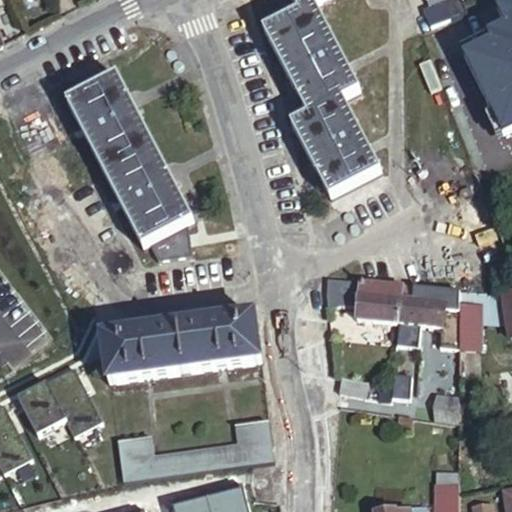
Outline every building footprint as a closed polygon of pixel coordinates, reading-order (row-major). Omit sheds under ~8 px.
[(298,0),(306,15),(269,33),(313,122),(295,132),(331,204),(380,179),(343,107),(362,97),(318,9),(334,0),(298,0)] [(511,10),(471,31),(480,48),(463,56),(505,142),(511,138),(511,10)] [(196,226),(119,81),(68,110),(76,123),(140,247),(144,254),(151,250),(160,266),(194,261),(189,229),(196,226)] [(405,289),(327,281),(331,310),(343,309),(361,310),(359,323),(401,327),(405,289)] [(427,292),(405,289),(401,327),(405,327),(424,329),(427,292)] [(462,312),(462,296),(427,292),(424,329),(444,331),(447,315),(462,317),(462,312)] [(484,313),(462,312),(462,317),(463,356),(484,356),(484,313)] [(256,324),(107,345),(113,391),(263,371),(256,324)] [(423,339),(424,329),(405,327),(404,338),(423,339)] [(398,370),(394,408),(410,410),(414,372),(398,370)] [(105,429),(77,373),(50,387),(69,426),(77,443),(105,429)] [(344,386),(342,401),(367,404),(369,389),(344,386)] [(50,387),(20,403),(40,442),(69,426),(50,387)] [(463,430),(463,402),(440,401),(438,426),(463,430)] [(9,408),(0,413),(0,464),(7,479),(38,464),(9,408)] [(415,429),(416,422),(398,420),(397,427),(415,429)] [(245,447),(273,443),(270,427),(243,430),(245,447)] [(240,455),(274,451),(273,443),(245,447),(243,430),(236,431),(240,455)] [(123,465),(124,471),(157,467),(154,444),(146,445),(148,461),(123,465)] [(121,448),(123,465),(148,461),(146,445),(121,448)] [(127,491),(276,470),(274,451),(240,455),(157,467),(124,471),(127,491)] [(463,511),(463,478),(442,477),(442,511),(463,511)] [(417,511),(414,511),(431,511),(430,503),(426,503),(426,501),(415,502),(417,511)]
